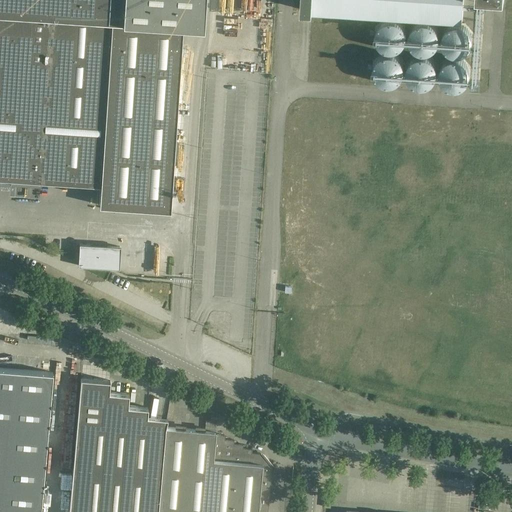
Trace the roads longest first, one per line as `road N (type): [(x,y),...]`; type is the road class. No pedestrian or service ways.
road 1 (unclassified): [(323,436),(0,283)]
road 2 (unknown): [(181,228),(209,0)]
road 3 (unclassified): [(511,470),(323,436)]
